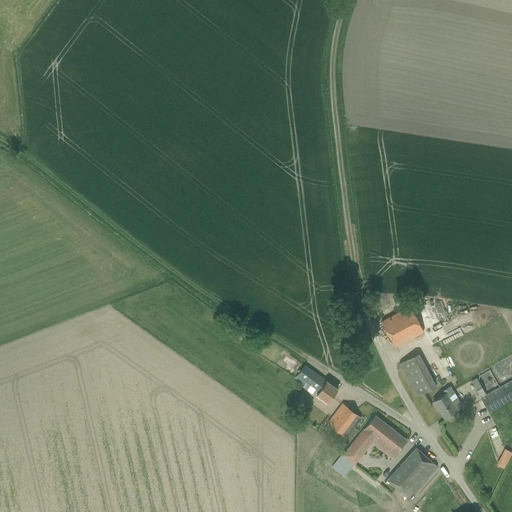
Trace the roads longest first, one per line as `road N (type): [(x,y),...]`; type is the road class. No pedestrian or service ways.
road 1 (track): [(307,357),(206,297),(0,139)]
road 2 (track): [(344,0),(329,81),(352,268),(366,318)]
road 3 (unclassified): [(428,436),(307,357)]
road 4 (unclassified): [(428,436),(366,318)]
